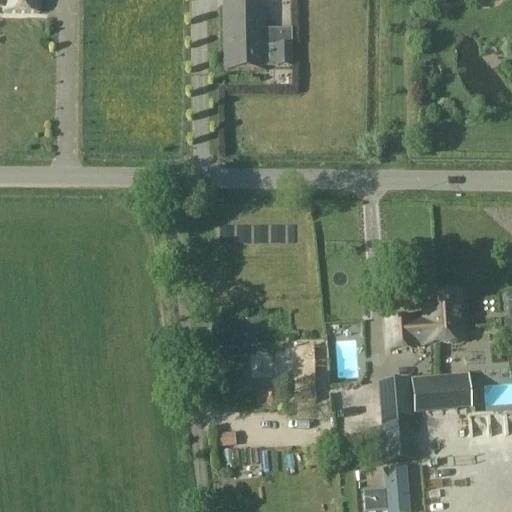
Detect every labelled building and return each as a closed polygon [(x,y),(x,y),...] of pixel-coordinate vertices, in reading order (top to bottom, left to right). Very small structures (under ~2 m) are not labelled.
[(1,0),(2,12),(2,16),(40,16),(39,0),(1,0)] [(264,5),(223,6),(224,74),(265,73),(264,5)] [(277,48),(277,51),(277,69),(292,69),(291,51),(291,47),(277,48)] [(433,325),(434,347),(463,345),(460,295),(436,296),(437,314),(435,314),(436,325),(433,325)] [(420,297),(421,323),(409,324),(409,321),(385,323),(387,353),(411,351),(411,348),(423,347),(423,348),(434,347),(433,325),(436,325),(435,314),(437,314),(436,296),(420,297)] [(230,308),(231,325),(250,325),(250,308),(230,308)] [(291,346),(293,405),(315,405),(312,345),(291,346)] [(412,383),(415,415),(470,410),(467,378),(412,383)] [(412,415),(411,383),(380,384),(385,466),(414,464),(412,415)] [(215,450),(235,449),(234,436),(214,437),(215,450)] [(308,449),(310,469),(326,468),(324,448),(308,449)] [(384,474),(386,495),(363,497),(363,511),(406,511),(404,472),(384,474)]
